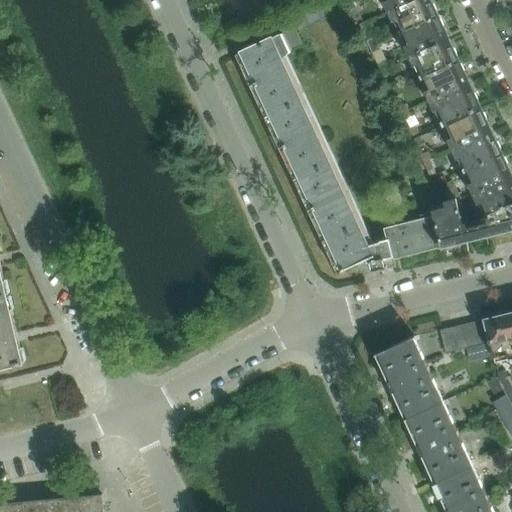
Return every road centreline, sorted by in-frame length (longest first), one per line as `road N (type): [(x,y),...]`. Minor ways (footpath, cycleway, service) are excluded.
road 1 (residential): [(310,332),(160,0)]
road 2 (residential): [(0,122),(136,415)]
road 3 (residential): [(310,332),(511,273)]
road 4 (residential): [(402,511),(310,332)]
road 5 (residential): [(136,415),(310,332)]
road 6 (residential): [(0,455),(136,415)]
